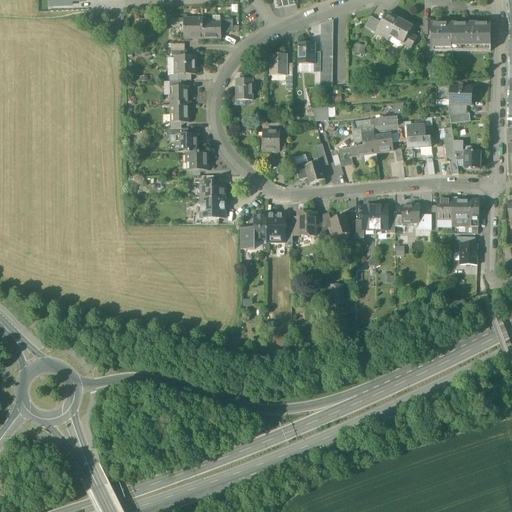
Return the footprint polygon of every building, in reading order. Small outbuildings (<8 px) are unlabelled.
[(283,8),(281,0),(273,0),(276,10),(283,8)] [(399,21),(386,13),(380,24),(376,31),(377,32),(389,39),(390,37),(399,21)] [(380,24),(370,18),(364,28),(375,34),(377,32),(376,31),(380,24)] [(203,19),(185,20),(185,29),(184,29),(184,41),(185,41),(185,40),(202,40),(202,41),(204,41),(203,22),(203,19)] [(321,25),(321,34),(333,34),(334,20),(321,25)] [(233,21),(221,22),(221,33),(233,32),(233,21)] [(412,28),(399,21),(390,37),(403,44),(412,28)] [(215,25),(215,23),(204,23),(204,22),(203,22),(204,41),(205,41),(205,40),(220,40),(221,40),(222,40),(221,33),(221,22),(220,22),(220,25),(215,25)] [(452,25),(432,25),(432,49),(452,49),(452,25)] [(490,25),(452,25),(452,49),(490,49),(490,25)] [(333,40),(321,40),(321,54),(320,74),(321,88),(333,87),(333,40)] [(315,44),(298,44),(298,66),(299,66),(299,65),(314,65),(314,66),(315,66),(315,54),(315,44)] [(364,54),(365,45),(355,44),(355,53),(364,54)] [(287,56),(271,55),(271,77),(271,76),(286,76),(286,77),(287,77),(287,65),(287,56)] [(196,58),(185,58),(184,60),(177,60),(177,68),(176,68),(176,76),(178,76),(192,76),(196,76),(196,58)] [(252,80),(237,80),(237,102),(238,102),(238,101),(252,101),(252,102),(253,81),(253,80),(252,80)] [(181,88),(170,88),(170,89),(174,89),(174,96),(171,96),(172,105),(170,105),(170,106),(189,106),(189,105),(188,105),(188,89),(189,89),(189,88),(181,88)] [(472,89),(450,89),(449,106),(472,107),(472,89)] [(404,105),(394,105),(395,115),(396,119),(398,118),(399,127),(403,109),(404,105)] [(189,106),(170,106),(170,107),(171,107),(171,116),(174,116),(174,124),(170,124),(182,124),(189,124),(189,123),(188,107),(189,107),(189,106)] [(327,109),(312,110),(316,123),(328,122),(327,109)] [(403,109),(399,127),(400,134),(401,141),(408,140),(407,128),(405,129),(404,119),(404,109),(403,109)] [(383,120),(370,121),(371,130),(374,129),(392,127),(399,127),(398,118),(396,119),(395,115),(389,116),(389,117),(387,117),(387,116),(383,117),(383,120)] [(470,115),(453,117),(454,124),(470,122),(470,115)] [(449,117),(427,120),(427,123),(425,123),(425,127),(426,138),(430,138),(429,127),(431,122),(433,124),(450,121),(449,117)] [(370,121),(360,122),(361,130),(362,135),(374,133),(374,129),(371,130),(370,121)] [(360,122),(353,123),(353,130),(361,130),(360,122)] [(425,127),(407,128),(408,140),(425,138),(426,138),(425,127)] [(451,129),(444,130),(445,139),(443,140),(447,164),(449,163),(451,175),(459,175),(456,161),(454,147),(451,129)] [(280,132),(272,132),(272,133),(265,133),(265,141),(263,141),(263,152),(280,152),(280,151),(280,138),(280,132)] [(374,133),(362,135),(363,147),(364,147),(364,148),(372,147),(371,143),(375,143),(375,139),(374,133)] [(188,136),(176,136),(170,136),(170,144),(178,143),(178,153),(177,153),(177,154),(188,154),(199,154),(199,153),(198,136),(199,136),(199,135),(188,136)] [(392,136),(375,139),(375,143),(377,155),(394,152),(392,136)] [(425,138),(408,140),(409,150),(412,150),(424,149),(432,149),(430,140),(430,138),(426,138),(425,138)] [(363,147),(351,149),(352,155),(353,158),(377,155),(375,143),(371,143),(372,147),(364,148),(364,147),(363,147)] [(462,143),(454,143),(454,147),(456,161),(461,161),(462,160),(463,156),(464,156),(464,170),(480,170),(480,153),(473,153),(473,151),(471,148),(467,148),(464,152),(462,152),(462,143)] [(323,144),(314,147),(319,163),(321,168),(329,165),(323,144)] [(432,149),(424,149),(424,157),(432,157),(432,149)] [(199,154),(188,154),(189,154),(189,164),(191,164),(191,171),(191,172),(200,172),(209,172),(208,172),(208,154),(209,154),(209,153),(199,154)] [(354,166),(352,155),(340,156),(341,167),(354,166)] [(308,162),(295,166),(300,181),(308,178),(305,168),(309,166),(308,162)] [(309,166),(305,168),(308,178),(311,186),(325,181),(321,168),(319,163),(309,166)] [(213,183),(201,183),(201,185),(201,200),(225,199),(225,190),(222,187),(213,187),(213,183)] [(225,199),(201,200),(201,201),(201,219),(216,219),(225,219),(225,199)] [(453,201),(438,200),(438,207),(438,221),(439,221),(452,221),(453,201)] [(201,219),(201,201),(193,202),(193,220),(201,219)] [(472,201),(453,201),(452,221),(452,227),(471,227),(471,221),(472,221),(472,211),(472,201)] [(376,207),(364,207),(364,221),(364,231),(376,231),(376,207)] [(388,207),(376,207),(376,231),(387,231),(388,231),(388,217),(388,207)] [(421,207),(402,207),(402,217),(402,223),(403,223),(420,224),(421,224),(421,217),(421,207)] [(479,211),(472,211),(472,221),(471,221),(471,227),(479,227),(479,211)] [(330,214),(322,217),(322,218),(322,229),(322,232),(330,230),(330,229),(333,228),(331,221),(332,221),(330,214)] [(263,216),(261,217),(255,217),(255,229),(255,242),(266,242),(267,215),(263,215),(263,216)] [(286,215),(267,215),(266,242),(285,242),(286,242),(286,230),(286,215)] [(316,215),(299,215),(299,219),(298,237),(316,237),(316,215)] [(332,221),(331,221),(333,228),(330,229),(330,230),(333,240),(346,236),(351,234),(345,217),(332,221)] [(395,228),(395,217),(388,217),(388,231),(387,231),(387,235),(395,235),(395,228)] [(432,217),(421,217),(421,224),(420,224),(420,231),(432,232),(432,217)] [(364,221),(356,222),(356,240),(364,239),(364,231),(364,221)] [(255,229),(247,229),(247,238),(240,238),(240,251),(255,251),(255,242),(255,229)] [(346,236),(333,240),(336,247),(348,243),(346,236)] [(472,238),(457,238),(456,246),(461,247),(461,246),(471,246),(472,238)] [(471,246),(461,246),(461,247),(461,253),(460,265),(478,266),(478,246),(475,246),(471,246)] [(342,287),(330,287),(330,302),(343,302),(342,287)]
